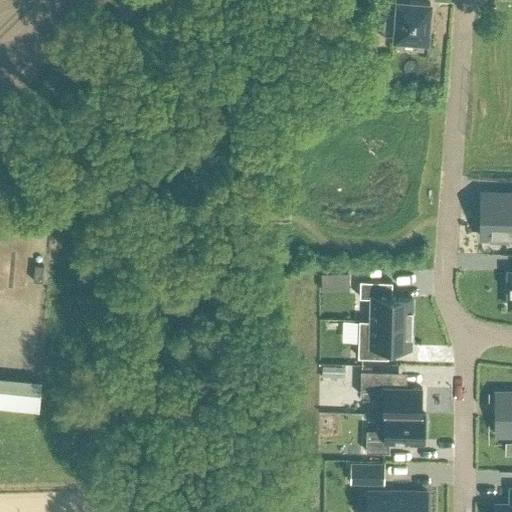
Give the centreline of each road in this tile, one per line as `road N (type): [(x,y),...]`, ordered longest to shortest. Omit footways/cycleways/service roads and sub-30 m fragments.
road 1 (residential): [(468,322),(452,315),(443,288),(464,0)]
road 2 (unclassified): [(0,137),(135,0)]
road 3 (residential): [(468,322),(463,511)]
